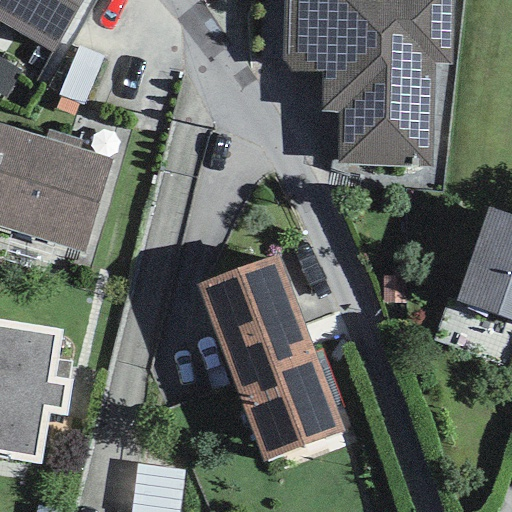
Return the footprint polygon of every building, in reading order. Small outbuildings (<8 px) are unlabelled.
[(0,0),(0,23),(52,54),(82,0),(0,0)] [(286,0),(285,71),(322,72),(321,112),(338,112),(337,165),(432,166),(434,65),(451,65),(452,0),(286,0)] [(111,160),(0,126),(0,228),(83,253),(111,160)] [(511,217),(488,209),(455,301),(511,321),(511,217)] [(195,285),(261,463),(343,432),(276,255),(195,285)] [(63,332),(0,321),(0,458),(40,465),(48,414),(65,417),(71,379),(55,376),(63,332)] [(139,478),(137,511),(182,511),(185,481),(139,478)]
